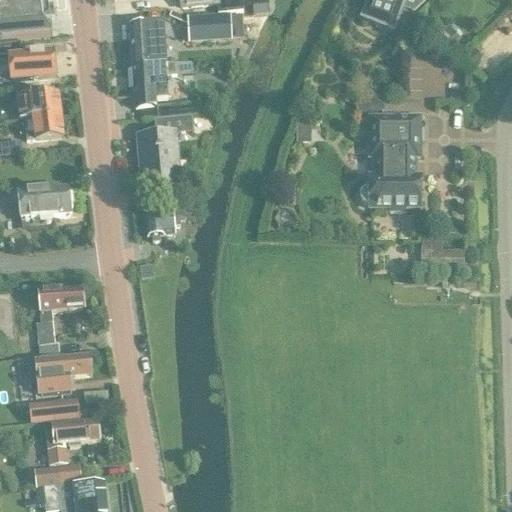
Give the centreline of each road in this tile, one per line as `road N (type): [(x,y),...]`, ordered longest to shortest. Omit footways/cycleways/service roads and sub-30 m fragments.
road 1 (tertiary): [(154,511),(112,279),(81,0)]
road 2 (residential): [(511,363),(511,124)]
